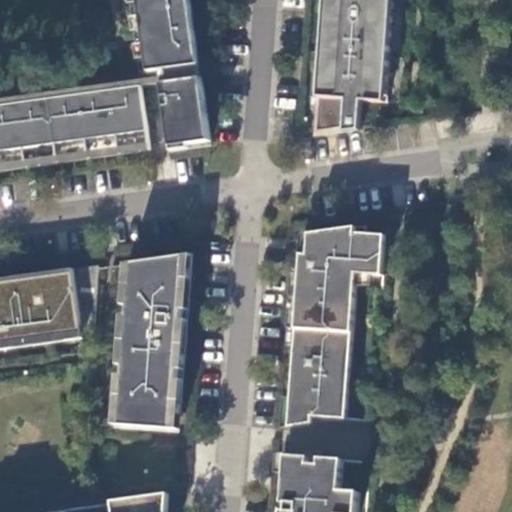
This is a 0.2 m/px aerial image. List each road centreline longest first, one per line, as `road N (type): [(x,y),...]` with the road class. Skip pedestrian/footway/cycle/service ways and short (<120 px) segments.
road 1 (residential): [(254,186),(228,511)]
road 2 (residential): [(254,186),(0,220)]
road 3 (residential): [(445,160),(254,186)]
road 4 (residential): [(267,0),(254,186)]
